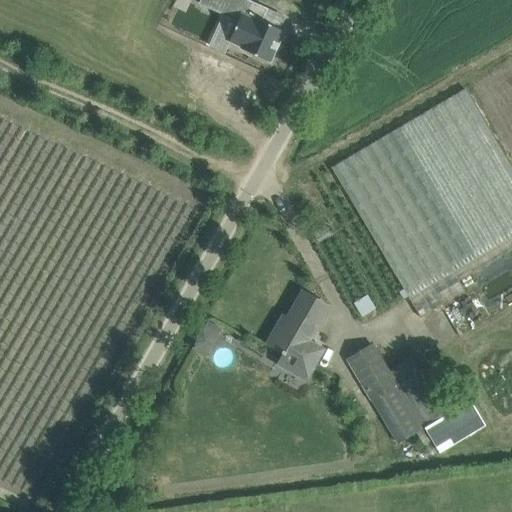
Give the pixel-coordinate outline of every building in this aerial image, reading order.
[(201,0),(200,3),(239,20),(229,41),(242,47),(241,49),(270,62),(284,31),(262,21),(268,9),(248,0),(201,0)] [(465,89),(332,168),(342,185),(404,290),(421,319),(465,292),(459,282),(511,249),(511,168),(475,106),(465,89)] [(325,225),(312,233),(318,243),(331,235),(325,225)] [(328,307),(304,293),(284,327),(280,325),(270,344),(284,352),(282,355),(285,356),(281,364),(302,377),(320,345),(310,339),(328,307)] [(203,353),(219,327),(207,319),(190,346),(203,353)] [(354,356),(346,360),(398,444),(405,440),(415,434),(456,408),(423,353),(397,368),(404,380),(401,382),(376,342),(354,356)]
